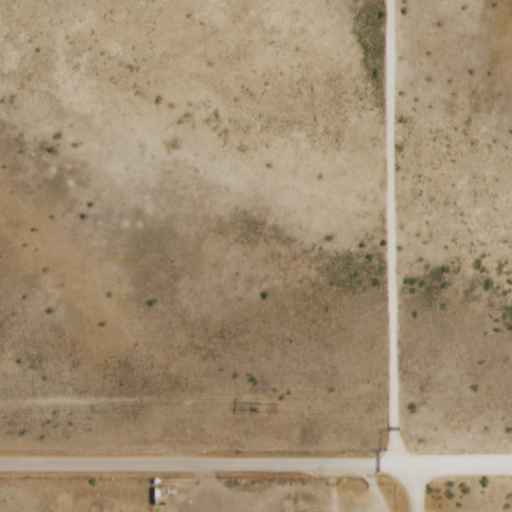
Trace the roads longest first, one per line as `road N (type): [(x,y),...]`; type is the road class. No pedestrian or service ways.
road 1 (residential): [(0,466),(511,466)]
road 2 (residential): [(415,466),(398,460),(394,444),(390,0)]
